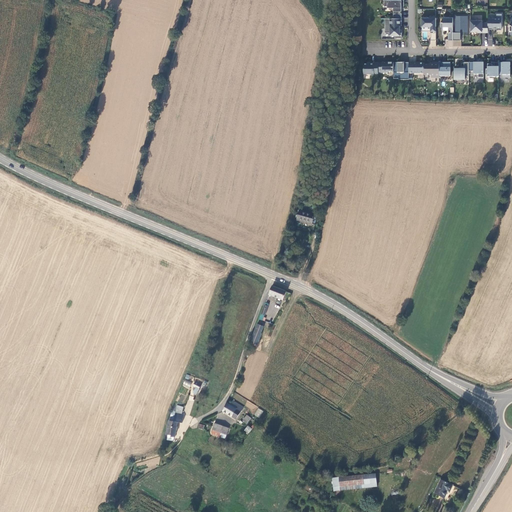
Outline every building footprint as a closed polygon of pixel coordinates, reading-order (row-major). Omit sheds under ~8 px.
[(393,18),(402,18),(402,13),(400,13),(400,11),(402,11),(402,6),(404,6),(404,0),(384,0),(384,6),(387,6),(387,7),(394,7),(393,18)] [(502,30),(502,14),(497,14),(497,18),(488,18),(488,23),(488,29),(493,29),(493,28),(496,28),(496,30),(502,30)] [(468,16),(456,16),(455,32),(453,32),(453,40),(461,40),(461,32),(458,32),(458,29),(460,29),(463,29),(463,32),(468,32),(468,16)] [(436,40),(436,17),(430,17),(430,18),(422,18),(422,26),(431,26),(431,40),(436,40)] [(453,32),(453,17),(443,17),(443,23),(441,22),(441,27),(448,27),(448,29),(450,29),(450,32),(448,32),(448,40),(453,40),(453,32)] [(402,26),(402,18),(393,18),(385,18),(385,32),(390,32),(390,35),(395,35),(395,37),(402,37),(402,29),(400,29),(400,26),(402,26)] [(488,29),(488,23),(482,23),(482,21),(476,20),(476,19),(471,19),(470,31),(482,32),(482,33),(488,32),(488,29)] [(378,73),(378,63),(370,63),(370,65),(367,65),(364,65),(364,74),(370,74),(370,75),(374,75),(374,74),(378,74),(378,73)] [(394,72),(394,63),(387,63),(378,63),(378,73),(388,73),(388,72),(394,72)] [(409,74),(409,63),(401,63),(394,63),(394,72),(394,79),(399,79),(399,76),(409,76),(409,74)] [(424,73),(424,65),(424,63),(417,63),(409,63),(409,74),(424,73)] [(439,76),(439,63),(433,63),(433,65),(430,65),(424,65),(424,73),(424,75),(431,75),(431,78),(439,78),(439,76)] [(447,63),(439,63),(439,76),(450,76),(450,64),(447,64),(447,63)] [(469,72),(469,63),(464,63),(464,69),(454,69),(454,80),(465,80),(465,76),(469,76),(469,72)] [(476,63),(469,63),(469,72),(474,71),(474,75),(479,75),(478,78),(484,78),(484,63),(476,63)] [(499,77),(499,75),(499,63),(494,63),(494,67),(492,67),(492,64),(487,64),(487,69),(486,69),(485,75),(488,75),(487,77),(499,77)] [(505,63),(499,63),(499,75),(503,75),(503,78),(510,78),(510,63),(505,63)] [(315,225),(318,215),(299,210),(297,220),(315,225)] [(269,294),(282,299),(285,291),(272,286),(269,294)] [(265,326),(258,323),(251,342),(259,346),(263,334),(262,333),(265,326)] [(190,388),(192,382),(184,380),(182,385),(190,388)] [(234,401),(230,405),(241,413),(244,408),(234,401)] [(236,419),(241,413),(230,405),(228,404),(223,410),(236,419)] [(254,415),(259,418),(263,411),(258,408),(254,415)] [(169,421),(167,435),(176,436),(178,423),(182,423),(183,415),(181,414),(174,413),(173,422),(169,421)] [(242,421),(247,424),(251,418),(246,414),(242,421)] [(214,431),(222,433),(223,428),(224,427),(214,425),(212,431),(214,431)] [(248,425),(243,431),(248,434),(252,429),(248,425)] [(378,487),(377,474),(334,478),(335,491),(378,487)] [(454,486),(442,480),(435,494),(444,499),(449,490),(451,491),(454,486)]
